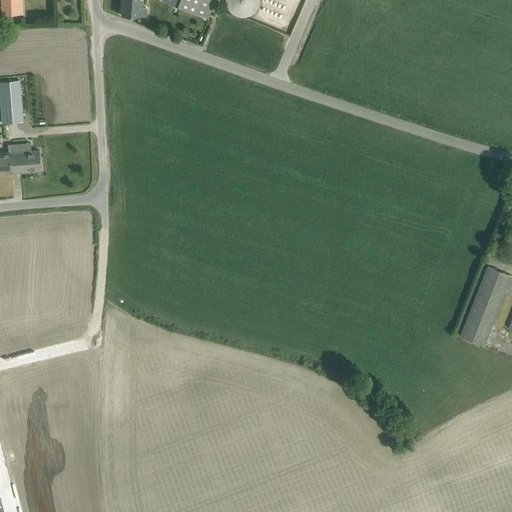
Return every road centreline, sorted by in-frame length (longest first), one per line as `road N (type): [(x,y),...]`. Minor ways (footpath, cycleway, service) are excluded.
road 1 (unclassified): [(511,159),(98,19)]
road 2 (unclassified): [(0,208),(102,201),(98,19)]
